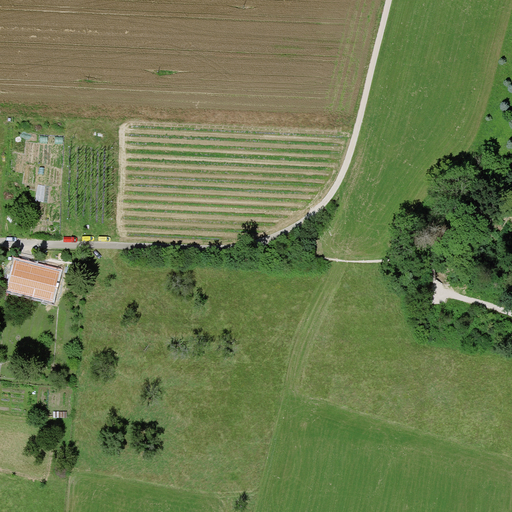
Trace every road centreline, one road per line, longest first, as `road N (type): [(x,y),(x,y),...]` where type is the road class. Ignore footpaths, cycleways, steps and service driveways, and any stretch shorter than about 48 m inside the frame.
road 1 (track): [(297,224),(259,243),(215,248),(30,242)]
road 2 (track): [(297,224),(324,203),(341,174),(388,0)]
